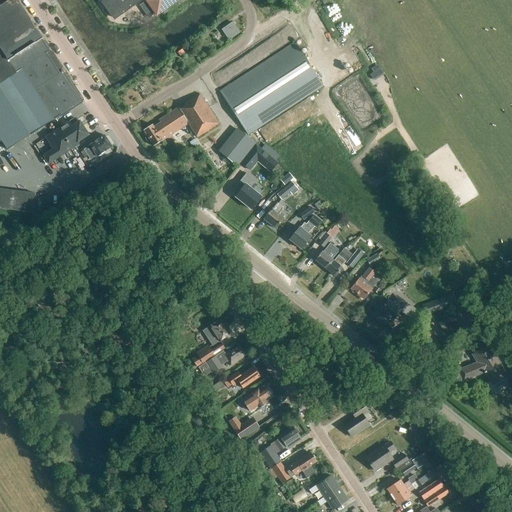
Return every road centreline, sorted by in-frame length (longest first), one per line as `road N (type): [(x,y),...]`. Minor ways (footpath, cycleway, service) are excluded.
road 1 (primary): [(32,0),(135,154),(261,267)]
road 2 (primary): [(261,267),(511,471)]
road 3 (residential): [(367,511),(240,325),(240,290),(261,267)]
